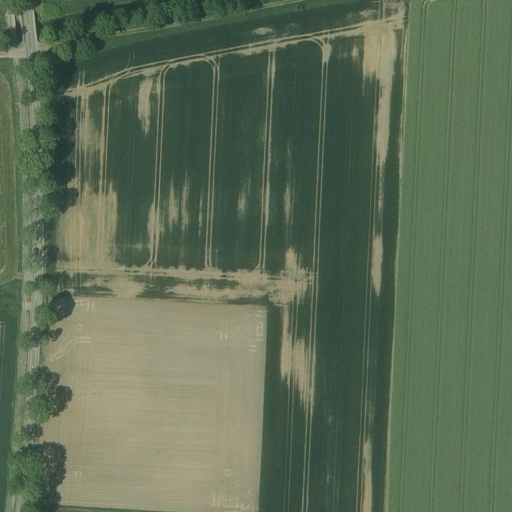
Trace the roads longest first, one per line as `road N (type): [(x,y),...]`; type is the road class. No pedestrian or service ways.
road 1 (tertiary): [(26,0),(39,170),(34,399),(22,511)]
road 2 (track): [(322,0),(30,51)]
